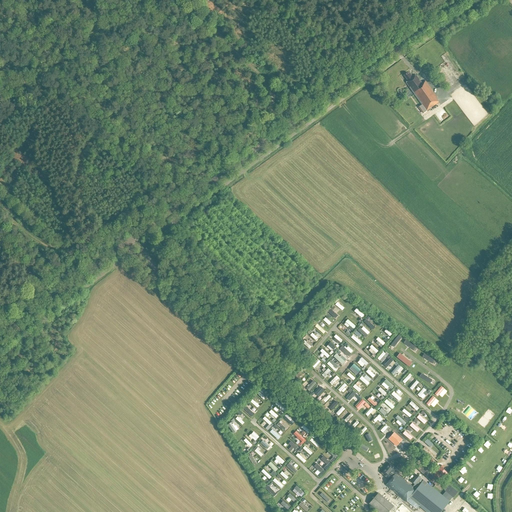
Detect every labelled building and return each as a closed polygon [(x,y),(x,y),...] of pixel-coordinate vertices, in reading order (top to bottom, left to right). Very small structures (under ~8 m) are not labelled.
[(408,74),(407,73),(403,76),(407,81),(406,82),(422,105),(418,108),(422,114),(438,102),(435,98),(437,97),(425,81),(422,83),(416,75),(412,77),(409,73),(408,74)] [(363,318),(365,315),(358,308),(355,311),(363,318)] [(374,330),(377,327),(369,320),(373,316),(371,314),(364,321),(374,330)] [(330,325),(333,322),(326,317),(324,320),(330,325)] [(353,331),(357,325),(349,319),(345,324),(353,331)] [(367,331),(369,329),(364,325),(359,330),(366,336),(369,333),(367,331)] [(317,332),(315,334),(313,332),(311,335),(316,340),(321,335),(317,332)] [(337,334),(334,339),(340,343),(344,339),(337,334)] [(352,337),(361,345),(363,343),(354,334),(352,337)] [(399,334),(392,344),(395,347),(403,337),(399,334)] [(308,339),(304,342),(311,349),(314,345),(308,339)] [(404,342),(415,351),(418,347),(407,339),(404,342)] [(375,355),(379,351),(373,344),(370,347),(372,348),(370,350),(375,355)] [(328,358),(331,356),(324,348),(321,351),(328,358)] [(381,360),(387,353),(384,351),(378,358),(381,360)] [(426,353),(423,357),(435,364),(437,360),(426,353)] [(408,365),(411,362),(402,354),(399,357),(408,365)] [(363,357),(360,360),(366,366),(369,363),(363,357)] [(313,365),(318,369),(322,365),(320,363),(322,361),(319,358),(313,365)] [(332,359),(328,364),(336,371),(340,366),(332,359)] [(398,364),(393,372),(396,374),(401,366),(398,364)] [(326,377),(332,370),(328,367),(322,374),(326,377)] [(354,380),(357,378),(351,371),(348,374),(354,380)] [(422,373),(420,377),(432,382),(434,378),(422,373)] [(409,375),(403,381),(406,383),(412,377),(409,375)] [(366,385),(369,382),(363,376),(360,379),(366,385)] [(336,377),(330,383),(333,386),(339,379),(336,377)] [(414,390),(420,381),(417,379),(411,388),(414,390)] [(311,391),(318,383),(315,380),(307,388),(311,391)] [(341,392),(348,385),(345,382),(343,384),(341,382),(339,384),(342,386),(339,389),(341,392)] [(360,392),(362,389),(356,384),(353,387),(360,392)] [(318,396),(325,390),(323,386),(315,393),(318,396)] [(437,397),(444,389),(441,386),(434,394),(437,397)] [(418,394),(421,397),(427,389),(425,387),(418,394)] [(264,400),(267,397),(261,391),(258,393),(264,400)] [(351,401),(357,393),(355,391),(348,398),(351,401)] [(392,394),(400,401),(403,398),(395,391),(392,394)] [(435,399),(432,396),(426,404),(429,406),(435,399)] [(253,399),(251,401),(258,408),(260,405),(253,399)] [(360,409),(367,402),(363,399),(356,406),(360,409)] [(388,399),(385,401),(392,407),(394,404),(388,399)] [(333,410),(340,403),(337,400),(330,407),(333,410)] [(276,404),(285,412),(288,408),(278,401),(276,404)] [(253,417),(256,414),(247,406),(244,409),(253,417)] [(386,414),(388,411),(381,406),(378,409),(386,414)] [(343,407),(337,413),(340,416),(346,409),(343,407)] [(369,416),(371,413),(374,415),(377,411),(372,407),(366,414),(369,416)] [(411,417),(413,414),(405,408),(403,411),(411,417)] [(277,418),(279,416),(272,409),(270,412),(277,418)] [(345,419),(347,422),(354,415),(352,413),(345,419)] [(287,414),(284,417),(293,425),(295,422),(287,414)] [(379,414),(373,422),(376,424),(381,416),(379,414)] [(401,422),(400,423),(403,427),(407,422),(399,415),(397,418),(401,422)] [(427,422),(419,415),(416,418),(424,425),(427,422)] [(243,425),(246,422),(239,416),(236,419),(243,425)] [(280,422),(277,424),(284,430),(287,428),(280,422)] [(420,430),(412,423),(409,426),(417,433),(420,430)] [(302,427),(310,433),(312,431),(304,424),(302,427)] [(363,434),(369,429),(366,426),(360,431),(363,434)] [(273,429),(271,432),(279,439),(282,436),(273,429)] [(256,441),(260,437),(255,431),(250,435),(256,441)] [(303,441),(306,438),(297,431),(294,434),(303,441)] [(413,438),(405,431),(402,434),(410,441),(413,438)] [(394,433),(389,439),(396,446),(401,440),(394,433)] [(244,440),(251,447),(253,444),(247,438),(244,440)] [(433,444),(427,439),(424,442),(430,447),(433,444)] [(269,449),(271,447),(263,440),(261,442),(269,449)] [(368,451),(370,447),(362,443),(360,447),(368,451)] [(312,455),(314,452),(305,445),(303,448),(312,455)] [(425,447),(422,450),(433,460),(436,457),(425,447)] [(305,463),(307,460),(299,453),(296,455),(305,463)] [(249,456),(254,465),(258,463),(253,454),(249,456)] [(277,459),(275,461),(277,464),(280,462),(282,465),(286,461),(279,455),(276,458),(277,459)] [(432,469),(423,462),(425,460),(418,455),(414,459),(419,467),(417,469),(435,485),(441,479),(442,478),(436,473),(438,471),(438,470),(434,466),(432,469)] [(381,473),(384,475),(389,480),(386,484),(407,502),(409,498),(426,511),(440,511),(449,502),(416,475),(411,482),(414,485),(413,487),(398,475),(395,473),(395,474),(393,472),(395,470),(396,469),(389,464),(381,473)] [(438,471),(436,473),(442,478),(441,479),(443,480),(448,474),(440,467),(438,470),(438,471)] [(265,468),(262,471),(270,479),(273,477),(265,468)] [(276,478),(273,481),(282,488),(285,485),(276,478)] [(443,488),(453,497),(458,492),(447,483),(443,488)] [(266,487),(275,496),(278,493),(269,484),(266,487)] [(329,502),(332,499),(324,492),(321,494),(329,502)] [(378,511),(388,511),(393,506),(378,493),(369,504),(378,511)]
